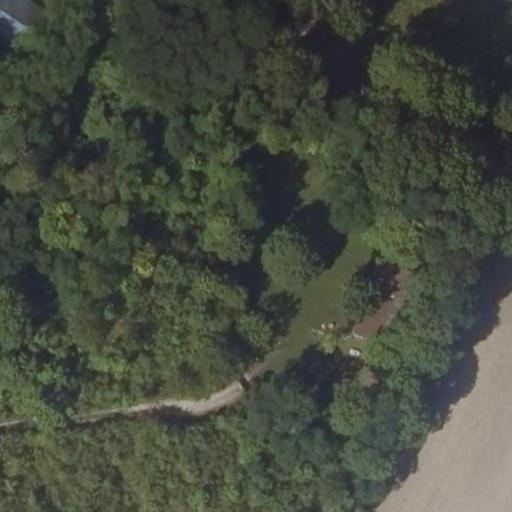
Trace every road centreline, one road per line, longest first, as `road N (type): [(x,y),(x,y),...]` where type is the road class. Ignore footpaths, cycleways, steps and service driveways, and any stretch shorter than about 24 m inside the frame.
road 1 (tertiary): [(511,180),(243,0)]
road 2 (track): [(0,433),(274,384)]
